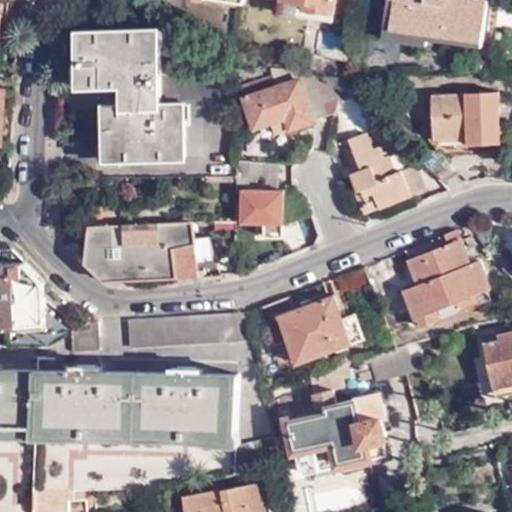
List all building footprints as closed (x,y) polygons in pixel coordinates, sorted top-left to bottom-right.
[(302,0),(305,0),(304,7),(335,11),(336,0),(302,0)] [(393,0),(390,23),(443,31),(482,37),(488,0),(393,0)] [(105,156),(183,155),(182,101),(158,102),(157,27),(77,28),(78,82),(114,82),(114,103),(104,103),(105,156)] [(168,74),(222,73),(222,50),(167,42),(168,74)] [(481,68),(484,45),(473,44),(469,67),(481,68)] [(298,81),(295,70),(271,65),(276,84),(244,93),(252,123),(280,117),(283,126),(311,118),(301,80),(298,81)] [(422,160),(442,182),(458,172),(440,154),(477,152),(478,156),(498,155),(497,142),(499,142),(497,92),(431,94),(435,150),(422,160)] [(376,196),(380,205),(411,193),(410,192),(426,186),(416,161),(397,169),(391,153),(385,155),(381,144),(373,147),(367,131),(349,138),(352,147),(347,149),(352,163),(341,167),(344,175),(348,173),(359,203),(360,202),(362,207),(371,204),(369,199),(376,196)] [(264,159),(236,158),(235,163),(234,184),(242,185),(242,177),(264,178),(264,159)] [(283,235),(283,187),(243,187),(243,220),(262,220),(262,235),(283,235)] [(362,207),(364,211),(380,205),(376,196),(369,199),(371,204),(362,207)] [(200,275),(192,219),(87,222),(83,261),(105,280),(200,275)] [(471,262),(458,229),(446,233),(450,246),(413,261),(420,280),(405,285),(420,322),(443,313),(440,304),(492,284),(481,258),(471,262)] [(43,327),(42,280),(25,260),(0,260),(0,275),(0,306),(11,318),(18,319),(20,328),(43,327)] [(297,360),(342,342),(364,334),(354,308),(341,313),(332,292),(264,318),(273,342),(287,337),(297,360)] [(129,342),(253,336),(246,310),(127,318),(129,342)] [(99,346),(99,320),(88,320),(72,330),(73,347),(99,346)] [(511,383),(511,332),(501,335),(502,339),(488,342),(500,386),(511,383)] [(397,347),(405,371),(427,366),(420,341),(397,347)] [(372,378),(405,371),(397,347),(366,355),(372,378)] [(0,435),(30,436),(33,370),(1,368),(1,362),(0,361),(0,435)] [(63,371),(33,370),(30,436),(82,438),(130,440),(133,373),(97,372),(98,366),(63,365),(63,371)] [(164,374),(133,373),(130,440),(183,442),(235,444),(238,377),(200,375),(201,371),(164,369),(164,374)] [(337,399),(335,385),(316,388),(317,397),(288,402),(300,465),(304,467),(341,460),(342,468),(370,463),(369,455),(388,452),(384,434),(388,433),(385,416),(389,415),(384,387),(355,393),(356,396),(337,399)] [(277,437),(241,443),(245,470),(282,466),(281,460),(278,443),(277,437)] [(287,442),(278,443),(281,460),(290,458),(287,442)] [(269,511),(264,480),(184,493),(187,511),(269,511)] [(87,498),(87,488),(34,486),(33,509),(34,511),(70,511),(71,498),(87,498)] [(438,511),(434,496),(423,498),(426,511),(438,511)]
